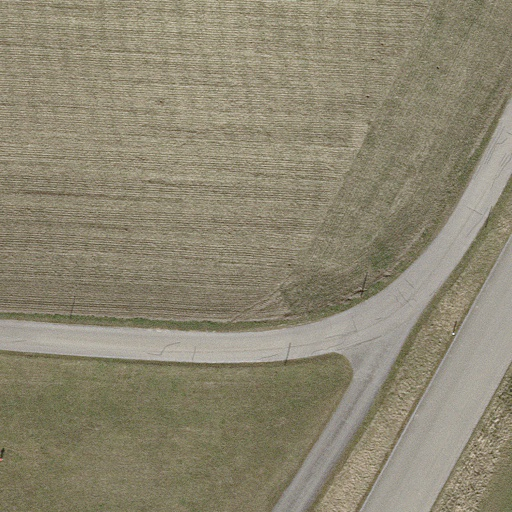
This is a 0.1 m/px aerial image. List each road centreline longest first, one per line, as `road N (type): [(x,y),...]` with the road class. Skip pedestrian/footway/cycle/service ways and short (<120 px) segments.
road 1 (track): [(0,335),(288,348),(387,320),(449,257),(511,146)]
road 2 (tertiary): [(511,306),(399,511)]
